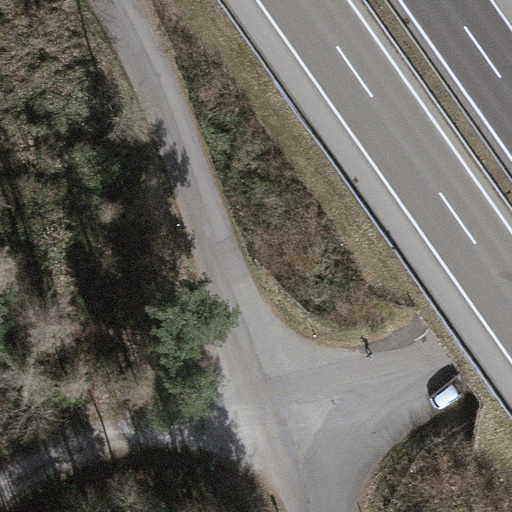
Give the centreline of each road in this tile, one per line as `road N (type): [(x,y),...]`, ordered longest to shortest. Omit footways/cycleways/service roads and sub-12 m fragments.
road 1 (unclassified): [(110,0),(154,75),(230,286),(303,423)]
road 2 (motorway): [(301,0),(511,300)]
road 3 (track): [(0,494),(99,444),(182,419),(303,423)]
road 4 (unclassified): [(511,311),(446,361),(303,423)]
